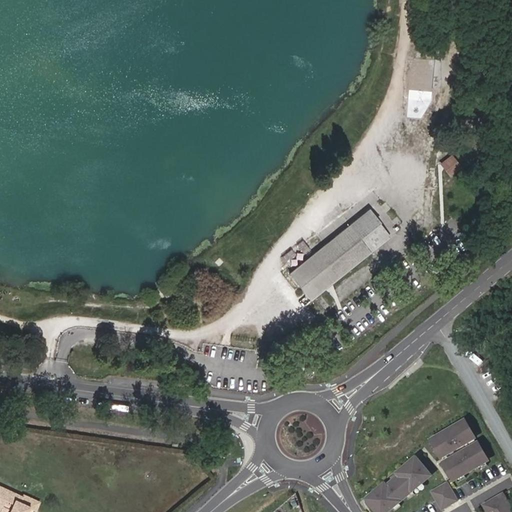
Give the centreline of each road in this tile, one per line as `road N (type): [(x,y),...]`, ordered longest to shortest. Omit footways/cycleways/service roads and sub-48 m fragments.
road 1 (tertiary): [(198,406),(0,378)]
road 2 (primary): [(511,259),(397,355)]
road 3 (track): [(438,321),(511,446)]
